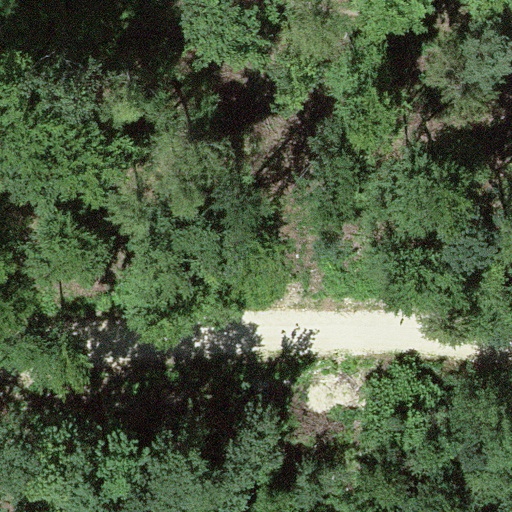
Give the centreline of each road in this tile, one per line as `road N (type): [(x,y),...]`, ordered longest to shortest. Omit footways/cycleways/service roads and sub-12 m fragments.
road 1 (track): [(0,353),(258,332),(511,342)]
road 2 (track): [(322,0),(511,16)]
